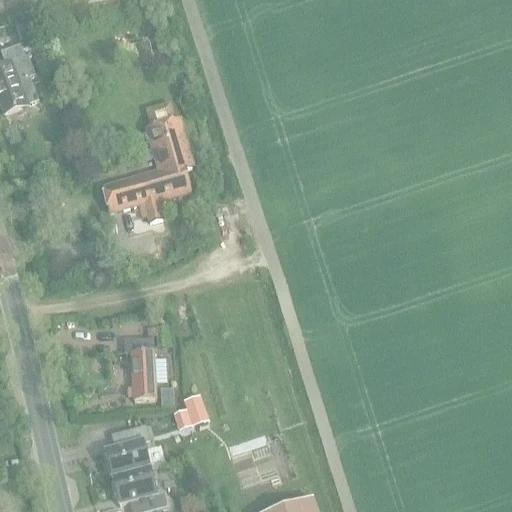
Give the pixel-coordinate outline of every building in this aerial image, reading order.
[(132,48),(136,68),(153,65),(149,44),(132,48)] [(31,56),(37,54),(33,45),(27,47),(27,46),(2,56),(7,70),(0,72),(0,104),(5,119),(26,111),(39,105),(31,82),(36,79),(30,62),(33,61),(31,56)] [(152,224),(164,221),(159,204),(192,194),(186,173),(193,171),(180,124),(148,133),(159,174),(105,190),(113,217),(147,207),(152,224)] [(38,147),(41,165),(54,163),(50,144),(38,147)] [(56,175),(61,186),(79,178),(73,166),(56,175)] [(155,330),(156,349),(168,349),(167,329),(155,330)] [(132,405),(157,404),(153,343),(123,344),(124,358),(130,357),(132,405)] [(200,400),(184,405),(189,421),(197,418),(200,426),(208,423),(200,400)] [(111,482),(150,472),(143,446),(148,445),(144,431),(112,440),(115,452),(105,454),(104,454),(111,482)] [(150,472),(111,482),(118,509),(120,509),(120,508),(129,506),(130,511),(156,511),(165,510),(161,496),(157,497),(150,472)] [(282,511),(315,511),(312,502),(282,511)]
